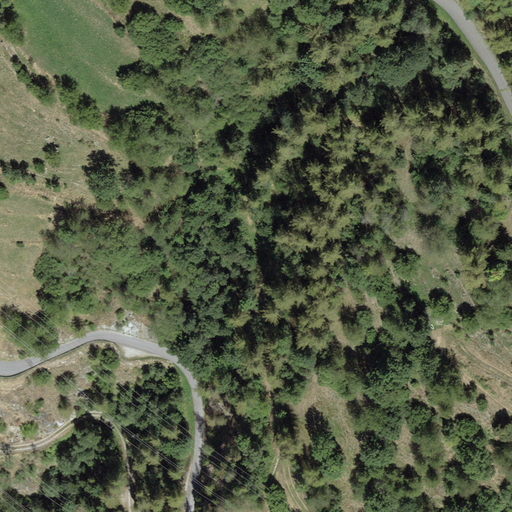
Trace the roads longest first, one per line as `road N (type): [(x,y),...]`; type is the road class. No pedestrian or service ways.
road 1 (track): [(314,511),(294,487),(274,415),(233,167),(155,165),(83,125),(0,39)]
road 2 (unclassified): [(0,363),(99,332),(176,358),(190,374),(198,411),(187,511)]
road 3 (track): [(130,511),(125,449),(108,420),(89,413),(48,438),(0,445)]
road 4 (track): [(511,413),(449,363),(439,338),(457,336),(511,377)]
road 5 (unclassified): [(441,0),(474,40),(511,112)]
